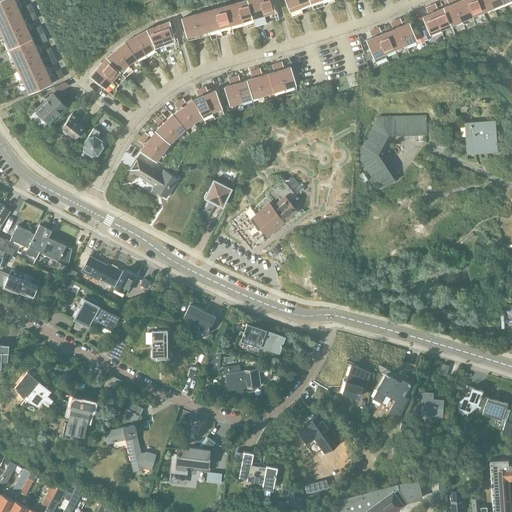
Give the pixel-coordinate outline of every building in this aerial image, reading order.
[(0,0),(0,13),(17,6),(14,1),(17,0),(0,0)] [(247,0),(236,3),(241,21),(252,18),(247,0)] [(258,0),(248,0),(247,0),(252,18),(263,15),(258,0)] [(270,0),(258,0),(263,15),(274,12),(270,0)] [(300,8),(296,0),(284,0),(289,12),(300,8)] [(464,0),(462,0),(454,4),(461,21),(471,16),(464,0)] [(476,0),(464,0),(471,16),(482,12),(476,0)] [(489,0),(476,0),(482,12),(492,7),(489,0)] [(236,3),(225,7),(230,24),(241,21),(236,3)] [(25,7),(28,13),(33,10),(30,4),(25,7)] [(454,4),(443,8),(450,25),(461,21),(454,4)] [(0,13),(0,26),(21,17),(17,6),(0,13)] [(225,7),(214,10),(219,27),(230,24),(225,7)] [(443,8),(433,13),(440,30),(450,25),(443,8)] [(33,10),(28,13),(31,22),(37,19),(33,10)] [(214,10),(203,13),(208,30),(219,27),(214,10)] [(203,13),(192,16),(197,33),(208,30),(203,13)] [(440,30),(433,13),(422,17),(429,34),(440,30)] [(197,33),(192,16),(181,19),(185,31),(186,36),(197,33)] [(0,26),(0,32),(3,39),(26,28),(21,17),(0,26)] [(169,22),(157,26),(164,44),(174,40),(169,22)] [(408,23),(398,28),(405,45),(415,40),(408,23)] [(35,29),(38,35),(43,33),(40,26),(35,29)] [(157,26),(146,31),(154,47),(164,44),(157,26)] [(3,39),(8,50),(31,39),(26,28),(3,39)] [(398,28),(387,32),(394,49),(405,45),(398,28)] [(146,31),(135,37),(144,53),(154,47),(146,31)] [(387,32),(377,37),(384,53),(394,49),(387,32)] [(43,33),(38,35),(41,44),(47,41),(43,33)] [(135,37),(125,43),(135,58),(144,53),(135,37)] [(384,53),(377,37),(366,41),(373,58),(384,53)] [(8,50),(13,61),(36,50),(31,39),(8,50)] [(125,43),(115,50),(127,65),(135,58),(125,43)] [(44,51),(48,58),(53,55),(50,48),(44,51)] [(13,61),(18,72),(41,61),(36,50),(13,61)] [(115,50),(106,58),(119,71),(127,65),(115,50)] [(53,55),(48,58),(51,65),(57,63),(53,55)] [(106,58),(98,67),(112,79),(119,71),(106,58)] [(18,72),(23,82),(46,72),(41,61),(18,72)] [(112,79),(98,67),(90,77),(105,88),(112,79)] [(290,67),(279,71),(284,88),(295,85),(290,67)] [(54,72),(58,80),(63,77),(60,70),(54,72)] [(279,71),(268,74),(273,92),(284,88),(279,71)] [(46,72),(23,82),(28,94),(56,81),(53,74),(48,76),(46,72)] [(268,74),(257,78),(262,95),(273,92),(268,74)] [(257,78),(246,81),(251,98),(262,95),(257,78)] [(246,81),(235,84),(240,102),(251,98),(246,81)] [(70,86),(65,82),(53,87),(56,93),(70,86)] [(240,102),(235,84),(224,88),(229,105),(240,102)] [(214,91),(203,96),(211,112),(221,108),(214,91)] [(35,110),(48,124),(65,107),(52,94),(35,110)] [(203,96),(192,101),(201,117),(211,112),(203,96)] [(192,101),(182,108),(193,123),(201,117),(192,101)] [(182,108),(172,115),(184,129),(193,123),(182,108)] [(64,138),(71,143),(84,128),(77,122),(80,119),(72,113),(60,128),(67,134),(64,138)] [(172,115),(163,123),(176,136),(184,129),(172,115)] [(378,118),(358,155),(380,189),(393,181),(376,154),(387,134),(425,133),(425,117),(378,118)] [(496,150),(494,121),(464,123),(466,152),(496,150)] [(163,123),(155,132),(168,144),(176,136),(163,123)] [(83,151),(91,156),(97,155),(102,147),(101,141),(96,138),(99,132),(93,128),(82,145),(83,151)] [(155,132),(148,141),(162,152),(168,144),(155,132)] [(162,152),(148,141),(140,151),(156,161),(162,152)] [(71,152),(67,158),(73,162),(77,156),(71,152)] [(180,178),(178,176),(166,169),(164,173),(139,157),(131,169),(157,185),(155,188),(168,197),(180,178)] [(211,200),(212,199),(223,204),(232,186),(214,176),(207,190),(204,195),(207,196),(206,198),(211,200)] [(286,183),(283,180),(272,189),(271,189),(266,193),(269,197),(255,208),(259,213),(252,218),(258,225),(255,227),(257,230),(260,228),(265,235),(275,227),(278,230),(279,229),(281,231),(304,212),(295,201),(298,198),(296,195),(299,193),(298,192),(304,187),(302,184),(300,186),(292,177),(286,183)] [(10,240),(28,249),(25,254),(36,259),(39,251),(35,249),(45,227),(39,225),(34,234),(17,226),(13,232),(12,232),(10,236),(11,236),(10,240)] [(35,249),(39,251),(58,261),(57,262),(68,266),(71,248),(52,239),(52,240),(48,238),(51,230),(45,227),(35,249)] [(0,251),(4,253),(4,252),(7,246),(9,242),(7,241),(0,237),(0,251)] [(283,250),(278,243),(269,250),(273,256),(283,250)] [(89,257),(81,271),(100,281),(101,280),(114,287),(114,288),(122,271),(121,272),(110,266),(109,267),(89,257)] [(70,272),(65,269),(60,278),(66,280),(67,278),(69,275),(70,272)] [(0,286),(3,287),(17,293),(18,291),(32,297),(37,286),(0,270),(0,286)] [(114,288),(110,295),(120,300),(124,293),(125,293),(133,277),(122,271),(114,288)] [(61,289),(68,293),(74,282),(67,278),(66,280),(61,289)] [(151,282),(143,278),(139,285),(147,289),(151,282)] [(91,321),(98,307),(99,306),(84,298),(73,320),(86,327),(90,320),(91,321)] [(183,319),(200,327),(198,330),(207,334),(215,317),(189,305),(183,319)] [(98,307),(91,321),(112,332),(118,319),(110,315),(111,314),(98,307)] [(240,332),(235,346),(236,346),(237,348),(238,349),(240,350),(242,350),(244,351),(246,350),(257,354),(260,347),(272,351),(272,350),(279,353),(284,341),(281,340),(282,337),(247,324),(243,333),(240,332)] [(152,358),(157,358),(157,360),(167,360),(167,331),(151,332),(152,358)] [(106,354),(117,360),(126,344),(118,340),(116,344),(112,342),(106,354)] [(219,366),(221,353),(213,352),(210,352),(204,368),(212,368),(212,365),(219,366)] [(411,354),(408,364),(416,366),(418,356),(411,354)] [(289,365),(297,370),(300,365),(292,360),(289,365)] [(343,381),(339,393),(356,398),(359,388),(364,389),(370,372),(351,364),(350,366),(345,382),(343,381)] [(222,368),(223,375),(227,375),(229,390),(259,386),(257,368),(240,370),(239,365),(234,366),(222,368)] [(442,365),(439,375),(445,376),(448,366),(442,365)] [(26,396),(27,397),(39,382),(27,373),(14,388),(22,398),(26,396)] [(385,395),(394,401),(388,413),(398,419),(408,399),(404,396),(410,385),(402,381),(401,383),(393,379),(385,374),(372,399),(381,404),(385,395)] [(122,382),(110,375),(103,387),(115,393),(122,382)] [(39,382),(27,397),(29,398),(27,401),(38,406),(42,403),(47,407),(52,401),(47,397),(51,392),(39,382)] [(318,385),(315,391),(326,398),(325,397),(329,391),(318,385)] [(462,397),(462,398),(461,399),(459,401),(458,402),(457,404),(457,406),(457,409),(457,411),(458,413),(459,414),(461,416),(463,414),(468,413),(470,412),(477,406),(480,407),(478,413),(501,420),(506,403),(480,396),(482,391),(471,387),(468,396),(467,396),(464,396),(462,397)] [(326,398),(315,391),(311,398),(322,404),(326,398)] [(420,415),(440,417),(441,402),(431,401),(432,395),(422,394),(420,415)] [(71,401),(67,418),(86,422),(89,412),(91,413),(93,404),(82,402),(82,403),(71,401)] [(132,423),(134,423),(140,420),(137,413),(140,408),(126,401),(123,408),(118,416),(132,423)] [(307,427),(298,433),(306,443),(314,438),(318,443),(322,449),(336,440),(319,415),(305,424),(307,427)] [(86,422),(67,418),(66,424),(65,423),(63,430),(62,436),(73,438),(74,434),(83,436),(86,422)] [(505,422),(501,432),(508,435),(511,424),(505,422)] [(131,424),(119,427),(100,432),(103,444),(122,439),(130,471),(141,469),(141,468),(147,470),(150,463),(153,455),(144,451),(138,453),(134,436),(133,430),(131,424)] [(171,454),(169,473),(171,473),(186,475),(187,469),(187,466),(208,468),(210,458),(209,458),(210,451),(215,443),(206,437),(203,441),(194,440),(193,449),(188,449),(188,451),(179,450),(179,455),(171,454)] [(257,481),(256,488),(260,489),(259,491),(269,493),(271,484),(272,484),(274,469),(263,466),(263,467),(248,464),(250,453),(241,452),(236,477),(244,479),(244,480),(245,480),(245,479),(257,481)] [(352,471),(358,472),(361,459),(355,457),(352,471)] [(486,511),(486,507),(479,508),(479,511),(510,511),(508,481),(511,480),(511,466),(507,467),(507,459),(490,460),(490,461),(489,461),(491,511),(486,511)] [(7,481),(15,465),(9,462),(1,476),(2,477),(0,481),(0,483),(1,484),(5,485),(7,481)] [(14,491),(19,494),(30,474),(23,469),(12,489),(14,489),(12,492),(14,493),(14,491)] [(80,471),(77,476),(85,481),(88,475),(80,471)] [(30,474),(19,494),(25,497),(36,477),(30,474)] [(325,480),(304,485),(306,493),(327,489),(325,480)] [(393,511),(403,505),(406,503),(408,502),(422,499),(416,480),(336,501),(339,511),(393,511)] [(64,491),(71,495),(76,487),(68,483),(64,491)] [(41,506),(47,509),(57,490),(51,486),(47,493),(48,493),(41,506)] [(76,487),(71,495),(62,511),(70,511),(82,490),(76,487)] [(57,490),(47,509),(52,511),(62,495),(65,497),(64,498),(68,500),(70,497),(57,490)] [(286,491),(285,498),(292,499),(291,506),(298,507),(300,497),(293,496),(294,491),(286,491)] [(451,500),(450,500),(450,511),(462,511),(461,500),(460,500),(460,495),(451,495),(451,500)] [(0,511),(6,511),(12,502),(1,496),(0,497),(0,511)] [(102,511),(104,510),(107,511),(115,511),(118,509),(107,503),(103,501),(96,511),(102,511)] [(15,503),(9,511),(24,511),(26,509),(15,503)]
